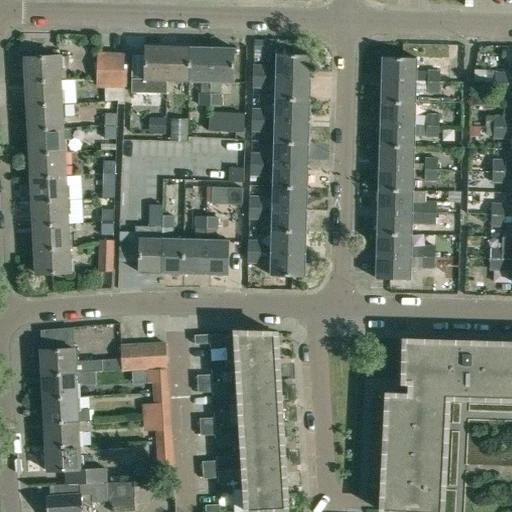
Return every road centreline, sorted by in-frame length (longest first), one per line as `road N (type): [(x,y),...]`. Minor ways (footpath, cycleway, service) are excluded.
road 1 (residential): [(0,13),(347,21)]
road 2 (residential): [(315,307),(174,302),(0,314)]
road 3 (residential): [(338,307),(347,21)]
road 4 (residential): [(315,307),(327,499)]
road 5 (residential): [(511,312),(338,307)]
road 6 (residential): [(347,21),(511,26)]
